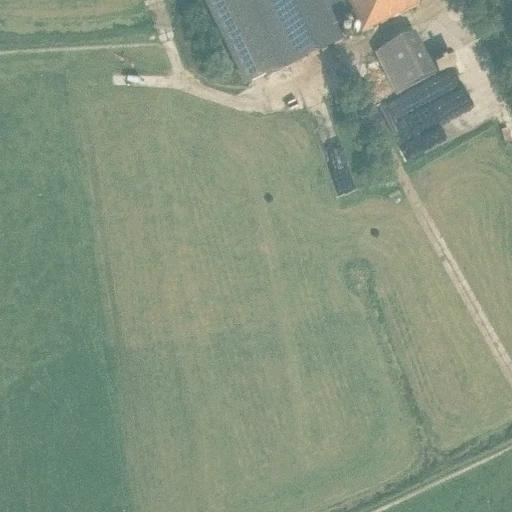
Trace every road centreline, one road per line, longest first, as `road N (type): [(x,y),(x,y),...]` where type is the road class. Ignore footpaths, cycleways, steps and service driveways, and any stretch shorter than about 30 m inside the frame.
road 1 (track): [(511,378),(335,55)]
road 2 (track): [(352,47),(245,99),(185,83),(111,80)]
